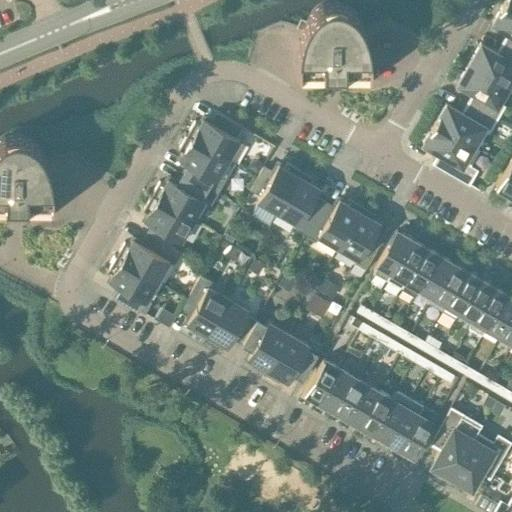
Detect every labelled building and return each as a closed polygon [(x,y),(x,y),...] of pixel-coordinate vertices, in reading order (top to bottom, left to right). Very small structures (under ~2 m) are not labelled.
[(298,48),(297,58),(297,83),(299,83),(299,79),(322,79),(322,82),(324,82),(324,79),(343,79),(343,82),(345,82),(345,79),(368,79),(368,82),(370,82),(370,58),(369,48),(367,39),(365,29),(363,25),(360,18),(355,12),(352,9),(347,4),(341,1),(337,0),(334,0),(332,0),(329,0),(325,1),(321,3),(318,6),(312,11),(309,15),(305,22),(302,29),(300,39),(298,48)] [(505,43),(511,46),(511,6),(502,1),(491,21),(511,33),(505,43)] [(511,46),(505,43),(499,53),(479,41),(468,61),(511,86),(511,46)] [(471,102),(495,116),(502,103),(501,103),(500,105),(496,102),(507,84),(511,87),(511,86),(468,61),(456,81),(476,93),(471,102)] [(433,121),(477,146),(478,146),(473,143),(484,124),(487,127),(486,129),(487,129),(495,116),(471,102),(465,112),(445,101),(433,121)] [(185,133),(227,156),(238,136),(234,134),(240,124),(217,111),(211,121),(202,115),(198,121),(194,119),(185,133)] [(477,146),(433,121),(421,141),(441,153),(436,162),(431,160),(431,161),(467,182),(475,167),(474,167),(473,169),(467,165),(477,146)] [(0,210),(4,210),(4,213),(5,214),(5,210),(24,210),(24,213),(26,213),(26,210),(49,210),(49,213),(51,213),(51,189),(50,179),(48,170),(46,160),(43,152),(38,145),(35,141),(30,137),(27,134),(23,132),(19,131),(15,131),(10,131),(6,133),(3,134),(0,136),(0,210)] [(215,176),(227,156),(185,133),(177,147),(182,149),(178,155),(188,161),(182,171),(205,184),(211,174),(215,176)] [(511,194),(511,153),(494,184),(511,194)] [(256,198),(276,209),(300,168),(286,160),(283,165),(277,161),(272,171),(262,165),(249,187),(259,193),(256,198)] [(292,225),(304,232),(322,200),(312,194),(318,184),(311,181),(314,176),(300,168),(276,209),(295,220),(292,225)] [(159,179),(150,193),(192,217),(203,197),(199,194),(205,184),(182,171),(176,181),(167,176),(163,182),(159,179)] [(153,222),(147,232),(170,245),(175,235),(180,237),(192,217),(150,193),(142,207),(147,210),(143,216),(153,222)] [(318,233),(337,244),(361,203),(347,195),(344,200),(338,196),(332,206),(322,200),(304,232),(315,239),(318,233)] [(361,203),(337,244),(356,255),(353,261),(364,267),(383,235),(373,229),(378,220),(372,216),(375,211),(361,203)] [(372,269),(387,277),(410,237),(396,228),(372,269)] [(123,240),(115,254),(156,278),(167,259),(173,262),(179,250),(170,245),(147,232),(141,242),(132,236),(128,242),(123,240)] [(222,237),(216,248),(225,253),(231,242),(222,237)] [(387,277),(400,285),(424,244),(410,237),(387,277)] [(424,244),(400,285),(414,294),(419,286),(418,285),(437,252),(424,244)] [(418,285),(419,286),(431,293),(451,260),(437,252),(418,285)] [(156,278),(115,254),(107,268),(112,271),(108,277),(118,282),(112,292),(144,311),(151,300),(145,297),(156,278)] [(464,268),(451,260),(431,293),(432,294),(428,301),(441,309),(464,268)] [(459,309),(478,276),(464,268),(441,309),(454,317),(459,309)] [(189,328),(203,336),(227,295),(208,284),(211,278),(200,272),(181,304),(191,310),(186,320),(192,323),(189,328)] [(322,275),(316,286),(332,296),(338,284),(322,275)] [(459,309),(472,317),(491,284),(478,276),(459,309)] [(505,291),(491,284),(472,317),(467,324),(482,332),(486,325),(505,291)] [(486,325),(499,332),(511,309),(511,295),(505,291),(486,325)] [(232,333),(242,339),(254,317),(244,311),(247,307),(227,295),(203,336),(217,344),(220,339),(226,343),(232,333)] [(356,309),(366,314),(370,307),(360,302),(356,309)] [(370,307),(366,314),(375,320),(379,313),(370,307)] [(511,309),(499,332),(511,339),(511,309)] [(349,321),(358,327),(363,320),(353,314),(349,321)] [(250,363),(264,371),(287,330),(267,318),(265,323),(254,317),(242,339),(252,345),(246,355),(252,358),(250,363)] [(383,324),(393,330),(397,323),(387,317),(383,324)] [(363,320),(358,327),(368,332),(372,325),(363,320)] [(397,323),(393,330),(402,336),(406,328),(397,323)] [(376,337),(385,342),(389,335),(380,329),(376,337)] [(287,330),(264,371),(278,379),(280,375),(286,378),(292,368),(302,374),(321,342),(309,336),(306,341),(287,330)] [(410,340),(419,346),(424,338),(414,333),(410,340)] [(389,335),(385,342),(395,348),(399,341),(389,335)] [(424,338),(419,346),(429,351),(433,344),(424,338)] [(402,352),(412,358),(416,351),(407,345),(402,352)] [(437,355),(446,361),(451,354),(441,348),(437,355)] [(416,351),(412,358),(422,364),(426,356),(416,351)] [(451,354),(446,361),(456,367),(460,360),(451,354)] [(317,398),(337,364),(322,356),(303,389),(317,398)] [(477,360),(473,367),(468,364),(464,371),(474,377),(478,370),(481,363),(477,360)] [(429,368),(439,374),(443,366),(434,361),(429,368)] [(317,398),(331,405),(350,372),(337,364),(317,398)] [(443,366),(439,374),(449,379),(453,372),(443,366)] [(478,370),(474,377),(483,382),(487,375),(478,370)] [(331,405),(344,413),(364,380),(350,372),(331,405)] [(344,413),(358,421),(377,388),(364,380),(344,413)] [(491,387),(501,392),(505,385),(495,380),(491,387)] [(511,389),(505,385),(501,392),(510,398),(511,395),(511,389)] [(358,421),(371,429),(391,395),(390,395),(377,388),(358,421)] [(371,429),(385,437),(408,396),(394,388),(390,395),(391,395),(371,429)] [(486,393),(482,401),(490,406),(495,397),(486,393)] [(385,437),(398,444),(422,403),(408,396),(385,437)] [(496,398),(490,408),(498,413),(504,403),(496,398)] [(436,412),(422,403),(398,444),(412,453),(436,412)] [(451,475),(485,416),(482,414),(477,421),(450,405),(428,441),(430,442),(432,437),(442,443),(430,463),(451,475)] [(475,434),(451,475),(470,486),(482,466),(491,471),(488,476),(489,476),(510,440),(497,433),(491,443),(475,434)] [(511,511),(511,494),(508,502),(500,497),(491,511),(511,511)]
